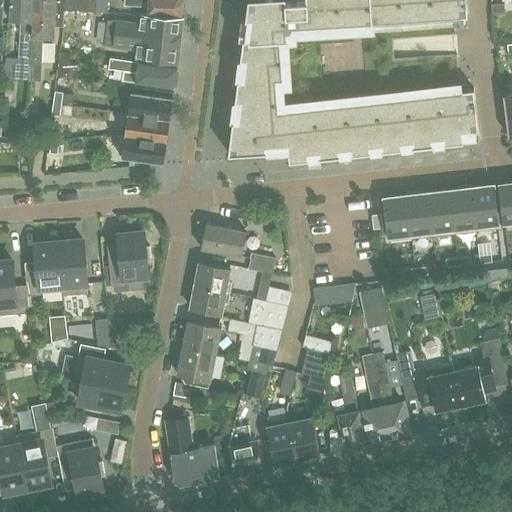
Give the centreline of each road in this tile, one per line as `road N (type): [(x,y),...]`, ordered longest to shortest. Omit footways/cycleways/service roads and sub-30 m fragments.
road 1 (unclassified): [(511,441),(192,511)]
road 2 (residential): [(149,511),(142,422),(185,201)]
road 3 (residential): [(496,163),(185,201)]
road 4 (residential): [(0,215),(185,201)]
road 5 (residential): [(496,163),(478,0)]
